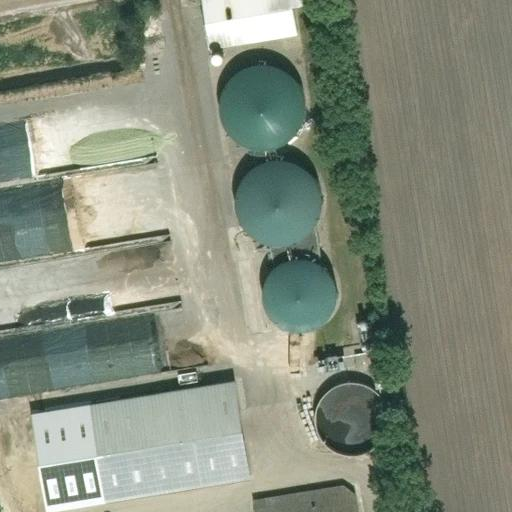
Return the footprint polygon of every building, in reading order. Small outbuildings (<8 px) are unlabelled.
[(230,195),(229,208),(234,222),(257,244),(283,246),(303,237),(316,219),(319,197),(312,178),(296,163),(271,158),(252,163),(237,176),(230,195)] [(270,268),(258,291),(263,318),(281,333),(301,336),(325,324),(335,308),(335,288),(323,268),(306,259),(284,260),(270,268)] [(330,388),(316,403),(312,421),(317,438),(329,451),(348,457),(371,449),(382,437),(386,418),(382,402),(372,390),(354,383),(330,388)] [(86,408),(100,504),(248,481),(233,386),(86,408)] [(252,511),(357,511),(353,484),(251,499),(252,511)]
